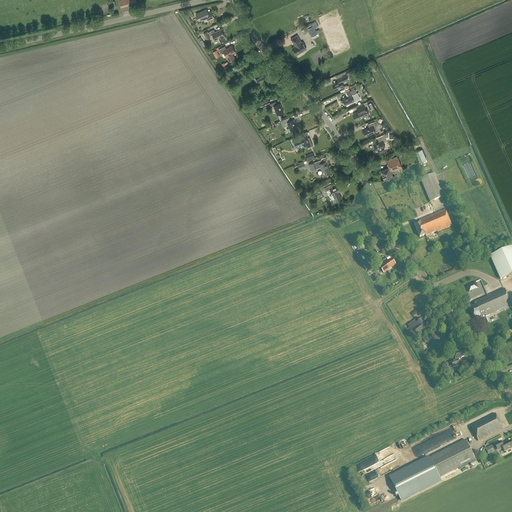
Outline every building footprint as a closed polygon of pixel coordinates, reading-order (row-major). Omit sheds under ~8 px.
[(122,0),(119,1),(122,12),(129,10),(129,8),(135,6),(135,4),(137,3),(135,0),(122,0)] [(208,12),(207,9),(196,14),(199,20),(203,18),(205,21),(214,17),(211,11),(208,12)] [(311,23),(306,26),(308,29),(307,29),(312,37),(318,34),(317,33),(316,31),(315,29),(315,28),(318,26),(315,22),(312,24),(311,23)] [(216,32),(214,29),(208,33),(207,32),(204,34),(207,39),(211,37),(210,36),(213,35),(216,40),(219,38),(221,42),(226,39),(224,35),(221,29),(216,32)] [(301,42),(297,35),(291,39),(295,46),(292,48),(296,55),(307,49),(302,42),(301,42)] [(235,52),(232,46),(226,49),(225,46),(219,49),(221,53),(224,51),(230,61),(234,58),(232,54),(235,52)] [(257,81),(267,77),(265,70),(258,72),(257,69),(250,72),(252,76),(255,75),(257,81)] [(346,75),(345,73),(336,77),(337,79),(338,81),(333,84),(336,90),(344,86),(343,83),(349,80),(346,75)] [(357,93),(356,90),(357,89),(356,86),(346,91),(347,94),(348,96),(343,99),(346,105),(354,101),(353,98),(356,96),(355,94),(357,93)] [(372,100),(364,104),(365,106),(368,105),(370,109),(375,107),(375,106),(374,106),(372,100)] [(277,104),(276,102),(268,105),(269,108),(274,106),(277,115),(278,115),(279,114),(284,112),(280,103),(277,104)] [(356,120),(365,116),(369,115),(366,108),(365,108),(363,105),(357,108),(359,112),(353,114),(356,120)] [(284,127),(289,125),(291,131),(298,129),(294,119),(290,121),(289,118),(281,121),(284,127)] [(374,128),(377,127),(374,122),(368,124),(369,127),(364,130),(367,136),(376,132),(374,128)] [(383,148),(385,147),(384,143),(386,142),(385,138),(388,137),(387,133),(377,138),(379,142),(374,144),(376,151),(378,150),(380,153),(385,151),(383,148)] [(297,137),(293,138),(294,141),(297,148),(304,145),(305,147),(307,146),(308,148),(313,146),(310,141),(307,135),(304,137),(303,134),(297,137)] [(418,162),(426,159),(421,150),(414,153),(418,162)] [(402,167),(397,157),(387,161),(389,167),(381,171),(386,181),(394,178),(392,173),(395,172),(395,171),(402,167)] [(322,160),(314,163),(309,164),(311,171),(321,167),(324,176),(331,173),(326,161),(323,162),(322,160)] [(430,203),(444,197),(434,174),(421,180),(430,203)] [(411,185),(419,207),(429,203),(421,181),(411,185)] [(342,190),(339,184),(333,187),(331,184),(324,188),(325,192),(330,189),(333,195),(336,201),(342,198),(339,192),(342,190)] [(451,227),(445,210),(419,221),(420,223),(414,225),(420,238),(425,235),(426,237),(431,234),(431,235),(451,227)] [(375,249),(377,252),(378,254),(380,252),(381,254),(386,251),(385,250),(389,248),(388,247),(390,246),(387,242),(386,243),(385,242),(377,247),(375,249)] [(511,246),(490,257),(500,280),(511,274),(511,246)] [(378,256),(372,261),(375,266),(376,264),(378,266),(380,264),(379,263),(382,261),(378,256)] [(396,265),(392,260),(384,265),(380,268),(384,274),(392,269),(391,268),(396,265)] [(364,266),(366,271),(374,266),(371,262),(364,266)] [(378,266),(374,269),(375,271),(379,268),(380,268),(384,265),(382,263),(380,264),(378,266)] [(511,306),(504,289),(475,303),(476,305),(470,308),(474,319),(481,316),(481,318),(486,316),(486,317),(511,306)] [(417,335),(423,331),(428,327),(422,319),(420,321),(418,318),(408,326),(412,331),(414,330),(417,335)] [(438,348),(438,345),(440,343),(434,335),(432,337),(430,335),(423,340),(426,343),(427,342),(429,345),(430,350),(438,348)] [(448,365),(447,365),(444,366),(445,370),(450,369),(451,369),(453,368),(460,365),(458,360),(462,359),(461,359),(461,358),(465,357),(463,350),(460,351),(460,350),(453,353),(451,353),(450,357),(450,358),(454,357),(456,361),(451,362),(452,365),(450,366),(449,366),(448,365)] [(478,441),(503,429),(495,414),(471,426),(478,441)] [(440,477),(458,468),(460,471),(476,462),(475,460),(466,440),(430,458),(440,477)] [(503,448),(504,452),(511,448),(511,443),(511,441),(502,445),(500,441),(495,444),(498,451),(503,448)] [(384,451),(355,464),(359,472),(366,469),(368,474),(376,471),(373,465),(382,460),(381,457),(383,456),(385,455),(384,451)] [(389,477),(401,503),(442,482),(429,457),(389,477)] [(368,482),(390,473),(388,468),(366,476),(368,482)] [(375,500),(377,499),(376,498),(372,490),(367,493),(369,498),(373,496),(375,500)]
